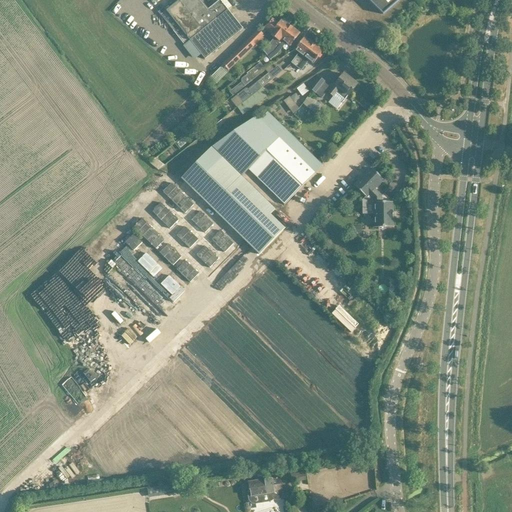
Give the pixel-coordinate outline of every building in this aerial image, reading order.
[(166,11),(161,15),(162,16),(167,22),(174,30),(194,56),(199,52),(205,59),(217,49),(235,35),(243,29),(227,10),(220,0),(208,10),(200,0),(179,0),(179,1),(166,11)] [(368,0),(383,15),(399,0),(368,0)] [(263,50),(267,55),(273,49),(291,26),(281,20),(278,24),(272,19),(264,29),(270,34),(272,32),(276,36),(269,46),(263,50)] [(273,49),(267,55),(270,60),(278,53),(286,43),(290,46),(300,33),(291,26),(273,49)] [(243,45),(225,63),(230,69),(252,47),(264,36),(259,30),(247,42),(243,45)] [(292,63),(297,67),(314,44),(305,37),(298,45),(295,50),(299,53),(292,63)] [(314,44),(297,67),(301,70),(309,60),(313,64),(323,51),(314,44)] [(230,92),(233,95),(265,70),(260,63),(247,73),(248,74),(242,79),(242,82),(230,92)] [(231,100),(237,108),(283,70),(279,65),(274,69),(271,66),(266,70),(268,73),(248,90),(245,89),(231,100)] [(205,74),(197,82),(200,85),(208,77),(205,74)] [(334,83),(327,91),(333,96),(329,102),(338,109),(343,102),(348,95),(357,85),(343,74),(335,84),(334,83)] [(309,88),(315,93),(325,81),(318,76),(309,88)] [(302,96),(308,90),(302,83),(295,89),(302,96)] [(311,110),(317,102),(309,96),(303,103),(311,110)] [(372,112),(346,139),(351,144),(377,117),(372,112)] [(248,169),(284,205),(315,173),(257,117),(215,151),(241,177),(248,169)] [(215,151),(211,147),(181,178),(259,254),(284,229),(270,215),(275,210),(241,177),(215,151)] [(156,158),(149,163),(158,170),(165,165),(156,158)] [(371,168),(354,186),(366,197),(363,200),(363,214),(375,214),(375,228),(379,228),(379,229),(386,229),(386,228),(393,228),(392,202),(381,202),(381,196),(374,189),(383,180),(371,168)] [(183,213),(192,203),(169,182),(160,192),(183,213)] [(167,229),(177,220),(160,201),(150,211),(167,229)] [(202,233),(212,223),(200,210),(190,219),(202,233)] [(154,249),(164,239),(140,217),(131,227),(154,249)] [(183,226),(175,234),(188,247),(197,239),(183,226)] [(223,230),(212,235),(220,251),(231,245),(223,230)] [(123,242),(131,250),(140,242),(132,234),(123,242)] [(167,243),(158,253),(172,265),(181,256),(167,243)] [(204,247),(196,256),(209,267),(217,257),(204,247)] [(146,253),(138,262),(153,277),(161,268),(146,253)] [(186,259),(176,267),(187,282),(197,274),(186,259)] [(169,276),(161,284),(172,295),(169,298),(173,302),(184,291),(169,276)] [(158,323),(164,318),(155,308),(146,315),(151,321),(155,318),(158,323)] [(101,371),(96,382),(107,388),(112,377),(101,371)] [(291,475),(292,482),(305,479),(304,473),(291,475)] [(248,483),(250,492),(248,494),(248,497),(248,499),(249,501),(251,503),(252,504),(254,504),(257,504),(271,501),(273,499),(274,500),(276,500),(277,500),(279,500),(281,499),(282,498),(283,496),(283,494),(283,491),(280,477),(248,483)] [(166,494),(165,487),(145,489),(146,496),(166,494)]
